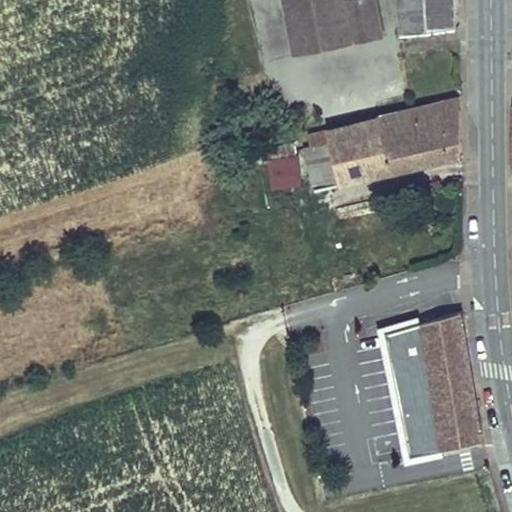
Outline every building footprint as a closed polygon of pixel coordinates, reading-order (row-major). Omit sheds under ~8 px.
[(293,0),(295,9),(341,0),(293,0)] [(346,0),(341,0),(295,9),(302,50),(383,36),(378,11),(350,16),(346,0)] [(346,0),(350,16),(378,11),(375,0),(346,0)] [(460,26),(459,0),(400,0),(402,32),(460,26)] [(311,146),(306,147),(315,189),(460,155),(460,96),(439,101),(439,105),(309,135),(311,146)] [(266,151),(274,190),(304,183),(296,144),(266,151)] [(461,312),(387,332),(395,376),(411,456),(483,441),(461,312)]
